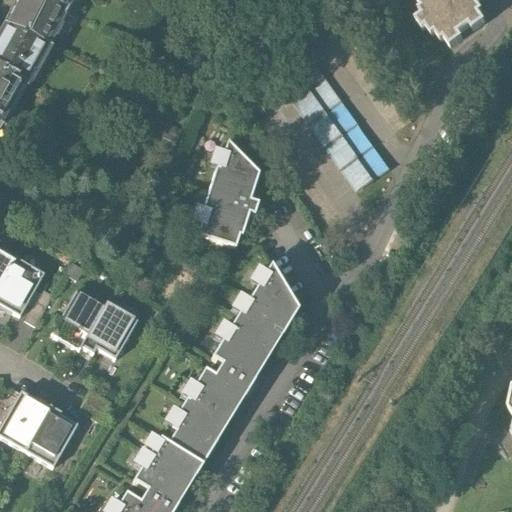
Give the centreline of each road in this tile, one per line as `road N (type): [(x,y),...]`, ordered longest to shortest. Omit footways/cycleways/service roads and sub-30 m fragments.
road 1 (residential): [(507,0),(494,33),(466,62),(360,271),(328,301)]
road 2 (residential): [(328,301),(203,511)]
